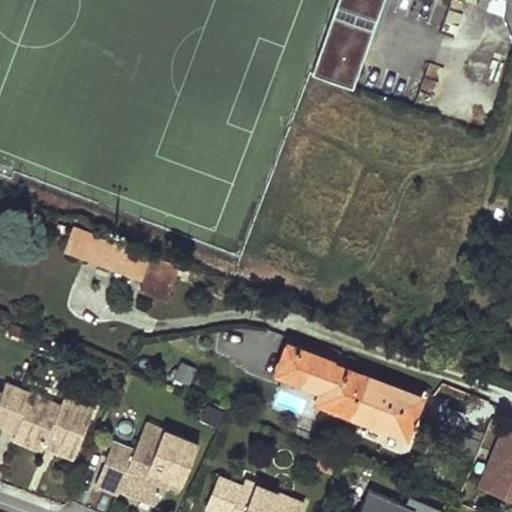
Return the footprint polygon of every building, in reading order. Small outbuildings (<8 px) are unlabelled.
[(392,0),(345,0),(322,63),(363,79),(392,0)] [(74,227),(65,252),(84,258),(93,235),(74,227)] [(93,235),(84,258),(143,280),(152,256),(93,235)] [(165,299),(177,266),(152,256),(143,280),(139,290),(165,299)] [(217,353),(250,358),(252,341),(220,336),(217,353)] [(288,344),(277,372),(321,390),(317,401),(405,434),(420,396),(333,364),(334,361),(288,344)] [(0,425),(3,427),(20,388),(6,382),(1,392),(0,391),(0,425)] [(20,388),(3,427),(15,432),(13,438),(42,451),(44,445),(46,439),(57,444),(55,449),(74,457),(94,409),(64,396),(60,405),(46,399),(43,407),(27,400),(30,392),(20,388)] [(30,392),(27,400),(43,407),(46,399),(30,392)] [(183,482),(198,445),(145,423),(134,451),(129,461),(108,453),(95,484),(117,493),(120,489),(155,503),(163,483),(167,475),(183,482)] [(511,433),(509,432),(500,435),(479,488),(511,501),(511,433)] [(46,439),(44,445),(55,449),(57,444),(46,439)] [(113,443),(108,453),(129,461),(134,451),(113,443)] [(179,490),(183,482),(167,475),(163,483),(179,490)] [(205,506),(217,510),(229,481),(217,476),(205,506)] [(252,490),(255,484),(244,479),(241,486),(252,490)] [(300,511),(304,504),(255,484),(252,490),(241,486),(229,481),(217,510),(220,511),(300,511)] [(370,489),(360,511),(441,511),(442,511),(411,498),(409,504),(370,489)]
